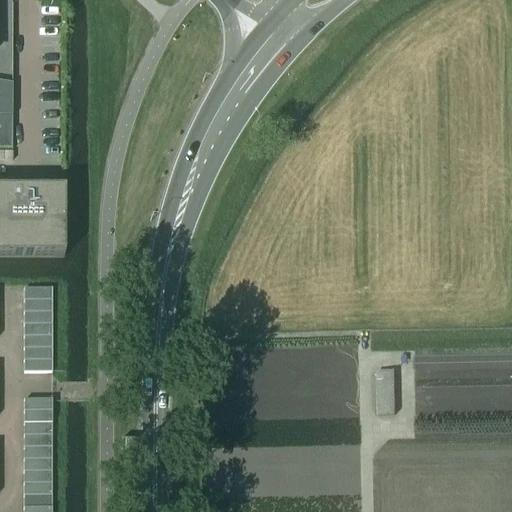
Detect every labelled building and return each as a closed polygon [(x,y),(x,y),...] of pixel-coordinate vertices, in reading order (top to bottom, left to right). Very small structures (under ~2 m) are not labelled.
[(63,191),(0,190),(0,257),(63,258),(63,191)] [(50,291),(22,291),(22,303),(50,303),(50,291)] [(50,303),(22,303),(22,315),(50,315),(50,303)] [(50,315),(22,315),(22,327),(50,327),(50,315)] [(50,327),(22,327),(22,339),(50,339),(50,327)] [(50,339),(22,339),(22,351),(50,351),(50,339)] [(50,351),(22,351),(22,363),(50,363),(50,351)] [(50,363),(22,363),(22,375),(50,375),(50,363)] [(393,373),(377,373),(378,417),(394,417),(393,373)] [(51,402),(22,402),(22,414),(51,414),(51,402)] [(51,414),(22,414),(22,426),(51,426),(51,414)] [(51,426),(22,426),(22,438),(51,438),(51,426)] [(51,438),(22,438),(22,450),(50,450),(51,438)] [(50,450),(22,450),(22,462),(50,462),(50,450)] [(50,462),(22,462),(22,474),(50,474),(50,462)] [(50,474),(22,474),(22,486),(50,486),(50,474)] [(50,486),(22,486),(22,498),(50,498),(50,486)] [(50,498),(22,498),(22,510),(50,510),(50,498)]
